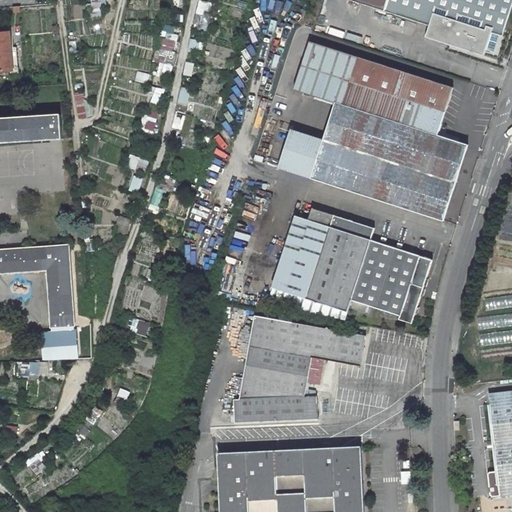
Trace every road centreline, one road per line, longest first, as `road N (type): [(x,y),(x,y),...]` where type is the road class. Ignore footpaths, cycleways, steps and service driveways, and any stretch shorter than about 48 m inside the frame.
road 1 (unclassified): [(444,511),(447,317),(464,240),(503,136)]
road 2 (track): [(196,0),(160,159),(118,285)]
road 3 (residential): [(0,468),(67,412),(90,377),(118,285)]
road 4 (track): [(122,0),(95,119),(75,130)]
